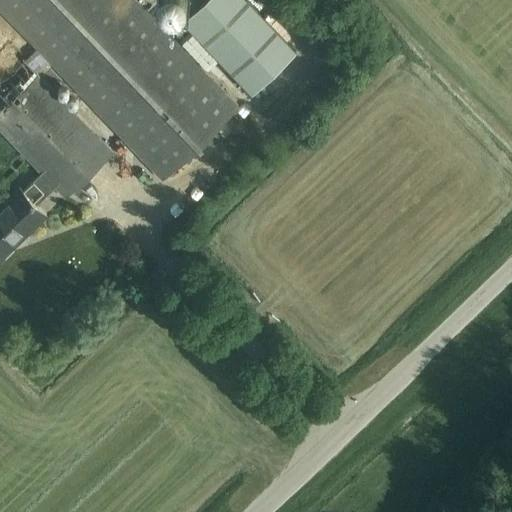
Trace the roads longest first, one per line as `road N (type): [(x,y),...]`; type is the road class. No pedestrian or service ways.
road 1 (unknown): [(341,431),(170,259),(158,237),(165,201),(308,78),(313,49),(270,0)]
road 2 (tertiary): [(258,511),(511,268)]
